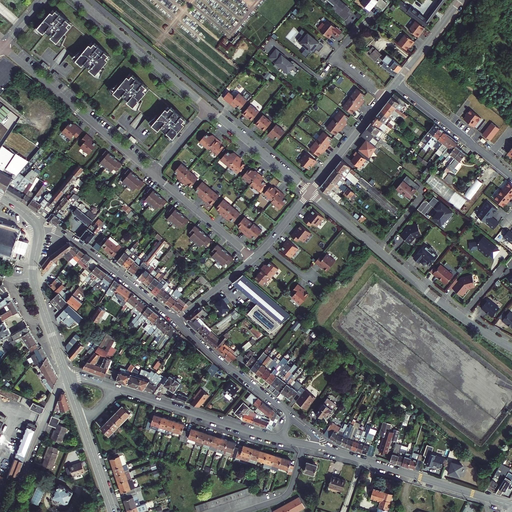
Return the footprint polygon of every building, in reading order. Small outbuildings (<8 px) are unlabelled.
[(339,14),(342,16),(347,20),(352,14),(349,12),(352,9),(340,0),(327,0),(335,6),(333,8),(340,13),(339,14)] [(362,0),(360,2),(370,10),(376,3),(382,8),(387,2),(383,0),(362,0)] [(401,0),(398,5),(426,26),(445,0),(439,0),(426,17),(411,6),(408,5),(401,0)] [(54,8),(40,24),(46,30),(49,27),(55,32),(53,33),(60,39),(66,32),(72,24),(70,22),(73,19),(69,16),(70,14),(63,9),(62,10),(58,7),(56,10),(54,8)] [(338,37),(342,31),(337,27),(336,28),(333,25),(330,23),(327,20),(324,24),(323,23),(318,29),(329,38),(332,35),(331,34),(332,32),(338,37)] [(416,20),(409,29),(418,37),(421,33),(420,32),(424,27),(416,20)] [(302,35),(298,40),(306,48),(304,50),(309,54),(314,48),(319,52),(323,46),(308,34),(305,37),(302,35)] [(405,34),(398,42),(407,49),(411,44),(412,45),(415,42),(405,34)] [(84,50),(78,57),(85,62),(87,59),(93,64),(92,66),(98,71),(104,64),(111,56),(109,54),(111,51),(107,48),(108,47),(102,41),(101,43),(97,39),(94,42),(92,40),(84,50)] [(75,53),(78,57),(84,50),(82,48),(75,53)] [(289,73),(296,63),(276,48),(269,57),(289,73)] [(369,55),(376,61),(378,58),(381,54),(376,48),(375,49),(371,53),(369,55)] [(385,57),(381,54),(378,58),(380,60),(381,58),(399,72),(403,66),(387,54),(385,57)] [(71,111),(4,57),(0,61),(0,101),(45,138),(71,111)] [(304,92),(311,84),(304,79),(307,76),(303,73),(300,76),(293,70),(290,74),(285,70),(283,72),(282,71),(281,72),(282,73),(280,75),(288,81),(289,81),(291,79),(296,84),(304,92)] [(122,82),(116,89),(123,94),(125,91),(131,96),(130,98),(136,103),(142,96),(149,88),(146,86),(149,83),(145,80),(146,79),(140,73),(139,75),(135,71),(132,74),(130,72),(122,82)] [(113,85),(116,89),(122,82),(120,80),(113,85)] [(349,98),(350,98),(360,106),(363,102),(361,100),(362,99),(365,96),(356,89),(349,98)] [(238,93),(229,104),(233,107),(235,104),(236,105),(236,106),(240,109),(247,100),(238,93)] [(392,97),(403,105),(405,103),(394,94),(392,97)] [(400,110),(403,105),(392,97),(388,101),(400,110)] [(350,98),(343,107),(352,113),(354,110),(355,108),(357,110),(360,106),(350,98)] [(400,110),(388,101),(380,111),(393,121),(399,114),(404,118),(407,115),(400,110)] [(161,114),(155,121),(161,126),(164,124),(170,129),(168,130),(175,136),(187,120),(185,119),(188,116),(184,112),(185,111),(178,106),(177,107),(173,104),(171,107),(168,105),(161,114)] [(250,104),(242,114),(246,117),(247,116),(248,117),(251,120),(259,111),(250,104)] [(0,111),(0,121),(4,125),(14,113),(5,106),(0,111)] [(481,118),(470,109),(468,112),(468,113),(464,119),(474,127),(481,118)] [(340,111),(333,119),(343,127),(346,124),(344,122),(345,121),(348,117),(340,111)] [(396,123),(393,121),(380,111),(376,116),(383,122),(394,130),(396,128),(393,126),(396,123)] [(151,117),(155,121),(161,114),(158,113),(151,117)] [(262,115),(254,124),(258,128),(259,126),(261,127),(260,127),(264,130),(271,122),(262,115)] [(383,122),(376,116),(371,122),(384,132),(386,133),(390,137),(393,134),(381,125),(383,122)] [(333,119),(326,128),(335,135),(337,131),(338,130),(340,131),(343,127),(333,119)] [(63,131),(71,138),(74,135),(77,137),(83,130),(76,124),(75,126),(74,125),(74,124),(71,121),(63,131)] [(380,136),(384,132),(371,122),(367,128),(379,137),(380,136)] [(431,127),(428,132),(422,139),(424,141),(421,147),(423,148),(439,127),(434,123),(431,127)] [(483,134),(490,140),(499,129),(492,123),(483,134)] [(276,124),(267,135),(271,138),(273,136),(274,137),(277,140),(284,131),(276,124)] [(434,144),(444,131),(439,127),(423,148),(426,150),(432,142),(434,144)] [(396,151),(379,137),(367,128),(361,135),(366,138),(375,146),(379,142),(381,144),(394,154),(396,151)] [(435,147),(438,149),(448,135),(444,131),(434,144),(429,150),(432,152),(435,147)] [(323,132),(316,140),(326,149),(329,145),(327,143),(328,142),(329,142),(331,139),(323,132)] [(87,133),(81,140),(84,143),(81,146),(90,153),(98,143),(94,140),(94,141),(92,140),(94,138),(87,133)] [(207,149),(216,138),(212,135),(210,138),(206,134),(198,142),(207,149)] [(442,153),(453,139),(448,135),(438,149),(437,150),(438,152),(439,150),(442,153)] [(207,149),(216,156),(223,147),(220,144),(218,143),(220,141),(216,138),(207,149)] [(375,146),(366,138),(363,143),(364,144),(360,149),(357,152),(368,160),(371,157),(369,156),(376,146),(375,146)] [(458,143),(453,139),(442,153),(447,156),(456,145),(458,143)] [(316,140),(309,149),(318,156),(321,152),(320,152),(321,151),(323,152),(326,149),(316,140)] [(0,188),(6,191),(10,184),(20,173),(30,161),(17,152),(16,154),(2,145),(0,148),(0,188)] [(461,149),(456,145),(447,156),(442,163),(445,165),(448,161),(450,163),(461,149)] [(466,153),(461,149),(450,163),(444,171),(446,173),(449,169),(451,171),(466,153)] [(100,163),(106,167),(114,157),(113,155),(112,156),(111,155),(111,154),(106,150),(100,157),(103,159),(100,163)] [(229,166),(237,156),(234,153),(232,155),(227,151),(220,160),(228,167),(229,166)] [(305,152),(298,161),(308,169),(311,165),(312,164),(313,165),(316,161),(305,152)] [(482,161),(472,153),(469,156),(473,161),(479,164),(482,161)] [(229,166),(237,174),(244,165),(241,162),(240,161),(241,159),(237,156),(229,166)] [(114,157),(106,167),(111,171),(114,168),(117,171),(122,164),(117,159),(117,160),(116,160),(115,159),(116,158),(114,157)] [(358,181),(368,190),(367,192),(393,214),(398,208),(342,160),(335,168),(347,177),(355,184),(358,181)] [(177,178),(180,181),(189,171),(189,170),(181,163),(174,172),(179,176),(177,178)] [(77,176),(84,169),(78,164),(72,172),(77,176)] [(248,168),(241,177),(250,184),(258,174),(255,171),(253,172),(248,168)] [(353,199),(354,200),(357,196),(343,184),(344,182),(343,181),(347,177),(335,168),(327,177),(353,199)] [(16,187),(12,195),(21,201),(26,193),(29,190),(32,185),(34,182),(37,176),(39,174),(32,169),(25,176),(16,187)] [(123,181),(128,186),(137,176),(135,174),(134,175),(133,174),(134,174),(133,174),(134,173),(128,169),(123,176),(126,178),(123,181)] [(43,172),(41,171),(39,174),(37,176),(39,178),(44,182),(45,180),(40,176),(43,172)] [(189,171),(180,181),(184,184),(185,183),(187,184),(187,183),(190,186),(197,178),(189,171)] [(72,172),(65,180),(71,184),(77,176),(72,172)] [(6,191),(12,195),(16,187),(25,176),(20,173),(10,184),(6,191)] [(250,184),(249,185),(258,192),(265,184),(261,181),(261,180),(260,179),(262,177),(258,174),(250,184)] [(462,206),(468,197),(431,174),(425,183),(462,206)] [(448,174),(444,179),(451,184),(455,179),(448,174)] [(414,194),(420,186),(407,175),(396,188),(409,199),(413,195),(412,194),(413,193),(414,194)] [(137,176),(128,186),(133,190),(136,187),(139,189),(145,183),(140,178),(139,179),(139,178),(139,179),(138,178),(138,177),(137,176)] [(327,177),(323,182),(337,193),(339,191),(352,201),(353,199),(327,177)] [(84,182),(79,178),(75,182),(80,186),(84,182)] [(471,199),(484,183),(477,178),(465,194),(471,199)] [(64,192),(71,184),(65,180),(59,188),(64,192)] [(201,199),(210,188),(201,181),(194,190),(198,193),(199,194),(198,196),(201,199)] [(337,193),(323,182),(320,187),(338,203),(342,198),(337,193)] [(511,184),(509,182),(502,191),(511,198),(511,196),(511,184)] [(36,195),(28,205),(37,212),(42,205),(45,207),(47,204),(49,201),(48,200),(52,195),(54,194),(50,191),(48,194),(46,194),(44,196),(45,198),(40,203),(36,200),(47,186),(44,184),(36,195)] [(269,186),(262,194),(271,202),(279,191),(276,188),(274,190),(269,186)] [(54,194),(52,195),(58,200),(64,192),(59,188),(54,194)] [(68,195),(71,197),(76,190),(74,188),(68,195)] [(145,200),(150,205),(159,195),(157,193),(157,194),(156,193),(156,192),(151,188),(145,195),(148,197),(145,200)] [(210,188),(201,199),(205,202),(207,200),(208,201),(212,204),(219,196),(210,188)] [(69,199),(72,201),(73,202),(72,204),(77,208),(73,212),(89,225),(96,216),(94,214),(95,212),(93,211),(92,213),(88,209),(88,210),(85,207),(84,205),(82,203),(80,203),(80,204),(75,200),(79,196),(77,195),(79,193),(78,192),(80,190),(78,189),(76,190),(71,197),(69,199)] [(21,201),(28,205),(36,195),(29,190),(26,193),(21,201)] [(508,201),(511,198),(502,191),(501,190),(494,199),(503,206),(507,200),(508,201)] [(271,202),(270,202),(279,210),(286,201),(282,198),(283,198),(281,197),(283,195),(279,191),(271,202)] [(49,201),(47,204),(52,207),(58,200),(52,195),(48,200),(49,201)] [(159,195),(150,205),(156,209),(158,206),(161,208),(167,201),(162,197),(161,198),(161,197),(160,197),(161,196),(159,195)] [(72,201),(69,199),(66,197),(60,204),(65,209),(72,201)] [(222,217),(231,206),(222,199),(215,207),(219,210),(219,211),(220,212),(219,213),(222,217)] [(431,206),(434,208),(439,202),(436,199),(431,206)] [(477,215),(494,229),(499,222),(492,217),(497,209),(487,201),(477,215)] [(456,216),(439,202),(434,208),(438,211),(439,211),(442,214),(440,216),(440,215),(435,220),(444,227),(450,221),(451,222),(456,216)] [(126,203),(122,207),(129,212),(132,209),(126,203)] [(42,205),(37,212),(46,218),(53,208),(52,207),(47,204),(45,207),(42,205)] [(231,206),(222,217),(226,220),(228,218),(229,219),(233,222),(240,213),(231,206)] [(167,219),(172,224),(181,213),(179,212),(179,213),(178,212),(178,211),(173,207),(167,213),(170,216),(167,219)] [(316,226),(323,218),(314,209),(311,213),(311,214),(310,215),(309,214),(303,220),(310,226),(313,223),(316,226)] [(56,216),(52,213),(47,219),(52,222),(57,225),(61,227),(65,221),(62,218),(61,219),(60,218),(61,216),(62,215),(58,212),(56,216)] [(181,213),(172,224),(178,228),(181,225),(183,227),(189,220),(184,216),(183,216),(182,216),(183,215),(181,213)] [(244,234),(252,224),(244,217),(237,225),(240,228),(241,229),(240,231),(244,234)] [(93,222),(80,237),(88,243),(104,223),(98,219),(95,223),(93,222)] [(252,224),(244,234),(247,237),(249,235),(251,236),(254,239),(261,230),(253,223),(252,224)] [(0,252),(13,256),(15,248),(18,249),(20,249),(24,248),(26,243),(22,239),(17,238),(19,233),(16,229),(0,224),(0,252)] [(417,224),(408,228),(401,236),(405,239),(405,240),(409,243),(415,236),(421,234),(417,224)] [(303,242),(311,233),(301,225),(298,228),(298,229),(297,230),(296,229),(290,236),(298,242),(300,239),(303,242)] [(190,238),(195,242),(203,232),(202,231),(201,232),(200,231),(200,230),(195,226),(190,232),(192,235),(190,238)] [(203,232),(195,242),(200,247),(203,244),(206,246),(211,239),(206,235),(205,235),(204,234),(205,234),(203,232)] [(97,242),(93,247),(98,251),(102,246),(108,239),(102,234),(96,242),(97,242)] [(478,242),(474,242),(474,249),(478,248),(485,254),(489,254),(493,256),(494,254),(495,255),(499,250),(483,236),(478,242)] [(108,239),(102,246),(105,249),(107,251),(107,252),(111,255),(111,254),(114,256),(118,251),(121,247),(118,244),(117,246),(113,243),(115,241),(110,237),(108,239)] [(143,262),(134,273),(139,277),(155,257),(167,242),(162,237),(143,262)] [(291,257),(298,249),(287,240),(284,243),(286,244),(284,246),(284,245),(281,249),(291,257)] [(69,250),(74,246),(69,241),(60,248),(50,256),(42,266),(47,271),(54,261),(55,262),(63,255),(69,250)] [(127,248),(122,254),(118,260),(123,264),(135,248),(138,245),(135,243),(130,250),(127,248)] [(212,257),(217,261),(226,251),(224,250),(223,250),(223,249),(222,249),(223,249),(218,244),(212,251),(215,254),(212,257)] [(424,244),(413,258),(419,263),(421,261),(424,265),(426,262),(429,264),(430,264),(438,255),(433,251),(432,253),(428,249),(429,248),(424,244)] [(74,257),(80,250),(74,246),(69,250),(74,256),(74,257)] [(135,248),(123,264),(128,269),(137,257),(138,256),(134,253),(135,251),(137,249),(135,248)] [(74,256),(69,250),(63,255),(68,261),(74,256)] [(80,250),(74,257),(73,258),(78,262),(84,254),(80,250)] [(118,260),(122,254),(118,251),(114,256),(114,257),(118,260)] [(226,251),(217,261),(222,266),(225,263),(228,265),(234,258),(229,254),(228,254),(227,253),(226,251)] [(78,262),(85,268),(93,259),(87,254),(84,254),(78,262)] [(321,255),(315,262),(321,268),(322,266),(324,267),(323,268),(327,271),(335,261),(326,254),(323,257),(321,255)] [(143,262),(137,257),(128,269),(134,273),(143,262)] [(159,261),(155,257),(139,277),(144,281),(153,269),(159,261)] [(85,279),(96,266),(98,263),(93,259),(85,268),(79,276),(81,278),(82,279),(84,281),(85,279)] [(263,265),(260,269),(270,277),(271,277),(278,269),(270,262),(267,265),(267,266),(266,267),(263,265)] [(440,265),(433,273),(439,278),(439,277),(442,279),(442,280),(446,284),(454,275),(440,265)] [(90,283),(102,270),(96,266),(85,279),(90,283)] [(156,271),(153,269),(144,281),(149,284),(158,273),(161,269),(159,267),(156,271)] [(263,285),(270,277),(260,269),(257,272),(256,273),(257,275),(254,278),(263,285)] [(95,286),(95,285),(107,273),(102,270),(90,283),(95,286)] [(158,273),(149,284),(154,288),(165,274),(163,272),(160,275),(158,273)] [(107,273),(95,285),(98,288),(100,286),(106,290),(109,285),(113,279),(107,273)] [(156,294),(167,281),(164,279),(167,276),(165,274),(154,288),(151,291),(156,294)] [(204,284),(207,280),(202,275),(196,280),(198,282),(200,280),(204,284)] [(290,315),(242,275),(232,283),(256,303),(274,318),(280,324),(290,315)] [(456,285),(453,289),(457,292),(462,296),(467,290),(467,289),(468,288),(469,288),(474,287),(473,282),(474,282),(473,276),(462,278),(457,283),(456,285)] [(65,286),(57,278),(50,285),(57,292),(65,286)] [(111,296),(114,292),(120,284),(114,279),(106,292),(111,296)] [(169,283),(167,281),(156,294),(160,298),(169,287),(167,286),(169,283)] [(0,307),(0,308),(4,305),(7,303),(12,299),(9,294),(3,299),(0,295),(0,291),(0,292),(3,294),(7,290),(3,283),(0,285),(0,307)] [(120,284),(114,292),(126,302),(127,301),(133,294),(120,284)] [(297,284),(291,291),(294,294),(291,297),(300,304),(308,294),(305,291),(304,292),(303,291),(304,289),(297,284)] [(171,285),(169,287),(160,298),(165,302),(175,290),(176,289),(171,285)] [(65,292),(62,289),(51,299),(55,304),(69,291),(68,290),(65,292)] [(172,306),(179,297),(179,296),(177,295),(179,292),(178,292),(175,290),(165,302),(171,307),(172,306)] [(72,295),(69,291),(55,304),(59,309),(66,302),(67,301),(72,295)] [(72,295),(67,301),(73,306),(78,299),(72,294),(72,295)] [(140,299),(133,294),(127,301),(134,306),(140,299)] [(186,303),(179,297),(172,306),(179,312),(182,309),(183,310),(192,303),(190,300),(186,303)] [(230,308),(223,298),(215,304),(222,313),(230,308)] [(7,303),(4,305),(7,311),(0,315),(2,319),(3,320),(19,311),(12,299),(7,303)] [(78,299),(73,306),(77,309),(82,303),(78,299)] [(148,306),(140,299),(134,306),(133,308),(132,310),(138,314),(132,321),(134,323),(148,306)] [(488,300),(481,308),(486,312),(486,311),(489,313),(489,314),(493,317),(499,309),(488,300)] [(274,318),(256,303),(248,313),(265,328),(274,318)] [(56,318),(58,323),(61,319),(69,326),(76,319),(79,322),(83,318),(77,312),(72,307),(69,304),(56,318)] [(99,306),(91,318),(98,322),(106,311),(99,306)] [(134,323),(137,326),(142,319),(145,321),(153,310),(150,307),(148,306),(134,323)] [(194,311),(199,316),(202,314),(205,316),(208,314),(201,306),(194,311)] [(153,310),(145,321),(144,323),(146,325),(144,328),(146,330),(147,331),(159,315),(153,310)] [(185,319),(188,322),(192,319),(194,320),(196,319),(199,316),(194,311),(185,319)] [(511,313),(509,312),(502,321),(507,325),(508,324),(510,326),(510,327),(511,328),(511,313)] [(151,335),(153,333),(164,319),(159,315),(147,331),(145,334),(147,335),(149,333),(151,335)] [(192,319),(188,322),(196,330),(202,325),(204,323),(199,318),(197,320),(196,319),(194,320),(192,319)] [(270,332),(280,324),(274,318),(265,328),(270,332)] [(164,319),(153,333),(157,336),(168,323),(164,319)] [(30,330),(27,325),(12,334),(4,321),(2,323),(0,323),(0,339),(1,338),(2,340),(8,337),(13,345),(12,346),(13,347),(17,343),(15,339),(21,336),(30,330)] [(157,336),(161,340),(172,326),(168,323),(157,336)] [(204,323),(202,325),(205,327),(211,331),(212,330),(204,323)] [(202,325),(196,330),(204,338),(211,331),(205,327),(202,325)] [(250,330),(257,338),(261,334),(254,326),(250,330)] [(34,349),(40,346),(30,330),(21,336),(15,339),(17,343),(24,340),(29,348),(30,349),(31,351),(34,349)] [(177,331),(172,337),(177,341),(182,334),(177,331)] [(213,334),(211,331),(204,338),(213,346),(218,341),(212,336),(213,334)] [(218,341),(213,346),(221,352),(223,350),(220,347),(222,345),(227,339),(223,335),(218,341)] [(103,356),(105,357),(113,342),(114,341),(108,337),(105,336),(95,351),(95,352),(101,355),(103,356)] [(73,359),(84,346),(79,342),(72,350),(70,348),(67,352),(69,354),(68,355),(73,359)] [(110,378),(113,369),(109,368),(111,363),(110,362),(111,358),(109,358),(114,348),(116,344),(113,342),(105,357),(103,362),(102,365),(98,374),(110,378)] [(238,349),(234,352),(232,353),(228,349),(222,345),(220,347),(223,350),(221,352),(224,356),(230,362),(236,358),(242,353),(238,349)] [(47,356),(41,346),(40,346),(34,349),(36,353),(31,356),(31,357),(35,366),(38,364),(42,361),(43,363),(47,356)] [(88,360),(92,362),(93,360),(97,361),(101,355),(95,352),(95,351),(90,347),(88,350),(88,351),(93,354),(88,360)] [(245,363),(251,368),(257,360),(252,355),(254,353),(251,350),(249,348),(242,353),(236,358),(243,361),(244,357),(248,360),(245,363)] [(251,368),(256,371),(267,357),(265,355),(266,353),(264,351),(257,360),(251,368)] [(43,374),(53,369),(47,356),(43,363),(42,361),(38,364),(43,374)] [(260,375),(269,364),(267,362),(270,359),(271,358),(268,356),(267,357),(256,371),(260,375)] [(81,369),(88,371),(92,362),(88,360),(81,369)] [(88,371),(98,374),(102,365),(96,363),(97,361),(93,360),(92,362),(88,371)] [(260,375),(266,380),(274,368),(275,368),(272,366),(275,362),(272,360),(269,364),(260,375)] [(270,383),(288,361),(286,360),(284,363),(283,363),(277,370),(274,368),(266,380),(270,383)] [(131,371),(136,363),(133,361),(127,369),(121,367),(120,368),(119,371),(116,381),(128,384),(131,371)] [(136,363),(131,371),(128,384),(138,388),(141,378),(142,378),(144,372),(145,370),(141,369),(139,375),(138,375),(139,371),(136,369),(140,363),(138,361),(136,363)] [(271,392),(275,387),(286,373),(284,372),(291,364),(288,361),(270,383),(271,384),(268,389),(271,392)] [(286,373),(275,387),(276,388),(273,393),(276,396),(280,391),(293,375),(291,374),(292,373),(291,373),(296,366),(294,364),(286,373)] [(211,367),(209,370),(207,372),(213,377),(215,374),(217,371),(211,367)] [(45,384),(51,392),(58,377),(53,369),(43,374),(45,378),(42,379),(45,384)] [(110,378),(116,381),(119,371),(113,369),(110,378)] [(144,389),(155,373),(155,372),(151,370),(150,372),(145,369),(145,370),(144,372),(142,378),(141,378),(138,388),(144,389)] [(155,372),(155,373),(144,389),(152,392),(159,381),(161,382),(165,377),(160,374),(159,375),(155,372)] [(281,399),(285,395),(293,384),(292,382),(298,374),(296,372),(293,375),(280,391),(281,392),(277,397),(281,399)] [(361,374),(360,377),(367,383),(369,380),(361,374)] [(164,384),(174,391),(181,383),(180,382),(181,381),(181,379),(179,378),(177,378),(176,380),(170,375),(168,378),(164,384)] [(161,389),(164,384),(161,382),(159,381),(152,392),(157,394),(158,392),(159,392),(161,389)] [(296,393),(301,386),(304,383),(302,381),(299,385),(299,384),(298,386),(294,383),(293,384),(285,395),(291,400),(296,393)] [(239,388),(231,382),(225,391),(232,397),(239,388)] [(0,393),(17,402),(20,395),(0,385),(0,428),(6,416),(0,413),(0,393)] [(306,409),(315,397),(301,386),(296,393),(300,396),(296,402),(306,409)] [(207,397),(209,394),(203,389),(201,388),(195,396),(197,397),(195,399),(191,404),(199,406),(202,404),(208,397),(207,397)] [(170,397),(185,402),(188,397),(180,393),(179,394),(174,391),(170,397)] [(61,392),(54,410),(60,412),(70,409),(65,392),(61,392)] [(246,399),(253,405),(253,404),(258,398),(251,393),(246,399)] [(330,414),(330,413),(333,409),(337,404),(327,397),(324,403),(316,414),(319,416),(320,415),(321,413),(324,415),(323,415),(327,418),(328,417),(329,417),(330,414)] [(264,415),(265,415),(266,414),(270,417),(268,419),(270,420),(272,416),(274,412),(258,398),(253,404),(258,407),(255,411),(257,413),(258,413),(259,412),(263,415),(264,415)] [(43,412),(44,407),(34,402),(33,404),(32,404),(30,408),(40,413),(43,412)] [(243,420),(245,413),(248,410),(250,408),(243,402),(235,413),(243,420)] [(117,412),(125,419),(131,413),(123,406),(117,412)] [(112,417),(120,424),(125,419),(117,412),(112,417)] [(248,414),(245,413),(243,420),(252,423),(254,417),(255,417),(256,414),(253,412),(252,413),(249,412),(248,414)] [(159,426),(162,417),(154,414),(152,420),(149,418),(146,428),(150,429),(152,424),(159,426)] [(261,419),(262,417),(262,416),(256,414),(255,417),(254,417),(252,423),(266,428),(268,424),(269,422),(263,419),(261,419)] [(58,424),(60,419),(59,419),(54,417),(52,416),(49,425),(56,428),(55,430),(54,430),(51,439),(61,443),(67,427),(58,424)] [(107,422),(114,430),(120,424),(112,417),(107,422)] [(158,430),(165,432),(169,419),(162,417),(159,426),(158,430)] [(172,434),(174,431),(176,422),(169,419),(165,432),(172,434)] [(333,441),(335,442),(339,430),(341,427),(332,421),(331,423),(324,434),(329,438),(331,440),(333,441)] [(383,421),(379,435),(383,436),(379,450),(389,454),(390,450),(389,450),(391,440),(396,442),(399,431),(394,429),(393,432),(388,431),(390,424),(383,421)] [(7,477),(16,481),(37,427),(36,426),(35,426),(35,424),(31,422),(29,422),(7,477)] [(109,436),(114,430),(107,422),(101,428),(109,436)] [(185,424),(176,422),(174,431),(181,433),(179,440),(183,441),(186,431),(183,430),(185,424)] [(344,434),(347,425),(347,424),(345,423),(343,428),(341,427),(339,430),(335,442),(338,444),(340,445),(344,434)] [(340,445),(345,447),(351,429),(353,426),(353,425),(350,424),(349,426),(347,425),(344,434),(340,445)] [(365,441),(369,432),(370,429),(371,426),(369,425),(368,424),(365,431),(363,436),(361,435),(356,451),(361,453),(365,441)] [(350,449),(356,433),(358,429),(358,428),(355,427),(354,430),(351,429),(345,447),(350,449)] [(189,438),(196,440),(199,431),(191,428),(190,432),(186,431),(183,441),(187,442),(189,438)] [(350,449),(356,451),(361,435),(363,431),(360,429),(358,434),(356,433),(350,449)] [(202,446),(207,433),(199,431),(196,440),(201,442),(200,445),(202,446)] [(365,441),(361,453),(372,456),(375,446),(370,445),(374,434),(369,432),(365,441)] [(214,436),(207,433),(202,446),(210,449),(214,436)] [(214,436),(210,449),(217,451),(221,438),(214,436)] [(223,453),(224,453),(228,440),(221,438),(217,451),(216,453),(222,455),(223,453)] [(224,453),(236,457),(239,448),(235,447),(237,443),(228,440),(224,453)] [(396,463),(400,449),(401,445),(395,443),(390,461),(396,463)] [(426,455),(424,461),(427,462),(427,464),(432,466),(433,464),(440,467),(443,458),(431,454),(434,446),(427,444),(424,454),(426,455)] [(59,448),(49,445),(44,458),(45,458),(43,465),(52,469),(58,454),(57,453),(59,448)] [(243,455),(250,457),(253,448),(243,445),(242,449),(239,448),(236,457),(242,459),(243,455)] [(257,463),(258,460),(261,451),(253,448),(250,457),(249,461),(257,463)] [(396,463),(402,465),(406,452),(406,450),(400,449),(396,463)] [(454,455),(457,456),(458,452),(451,450),(449,459),(453,460),(454,455)] [(126,464),(122,451),(113,454),(115,457),(110,459),(114,469),(126,464)] [(258,460),(265,462),(268,453),(261,451),(258,460)] [(408,467),(412,454),(409,454),(406,452),(402,465),(408,467)] [(419,455),(413,452),(412,454),(408,467),(415,469),(418,459),(419,455)] [(264,465),(270,468),(275,455),(268,453),(265,462),(264,465)] [(270,468),(278,470),(279,467),(282,457),(275,455),(270,468)] [(287,473),(291,475),(294,466),(291,464),(292,461),(282,457),(279,467),(289,470),(287,473)] [(82,462),(66,468),(69,477),(85,472),(82,462)] [(317,465),(307,462),(304,471),(315,475),(317,465)] [(463,466),(452,462),(448,473),(459,477),(463,466)] [(116,476),(130,471),(127,464),(126,464),(114,469),(116,476)] [(510,469),(500,464),(487,487),(493,491),(503,474),(506,476),(508,472),(510,469)] [(119,483),(132,478),(130,471),(116,476),(119,483)] [(511,474),(508,472),(506,476),(497,492),(503,495),(510,483),(511,483),(511,474)] [(346,480),(332,476),(328,490),(342,494),(346,480)] [(135,488),(132,478),(119,483),(122,493),(126,491),(128,495),(137,491),(142,490),(141,486),(135,488)] [(56,492),(54,496),(57,498),(55,501),(62,504),(63,501),(66,502),(66,503),(67,503),(69,503),(68,501),(73,491),(65,488),(66,487),(59,484),(57,488),(56,488),(54,491),(56,492)] [(84,487),(82,494),(90,497),(92,489),(84,487)] [(387,511),(393,494),(373,488),(370,498),(379,501),(380,502),(376,511),(387,511)] [(128,509),(141,505),(139,499),(135,500),(134,497),(139,495),(137,491),(128,495),(129,498),(124,499),(128,509)] [(299,497),(273,511),(295,511),(305,507),(299,497)]
